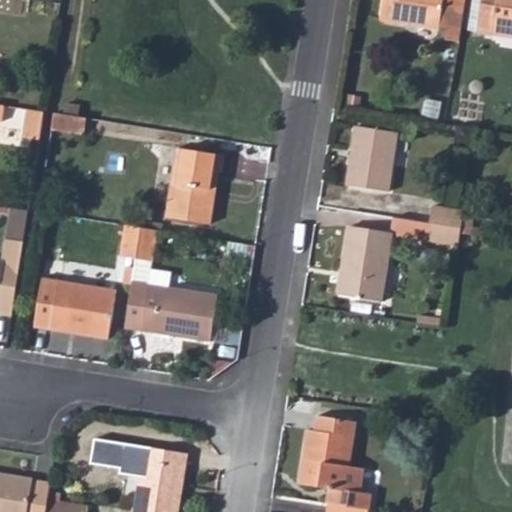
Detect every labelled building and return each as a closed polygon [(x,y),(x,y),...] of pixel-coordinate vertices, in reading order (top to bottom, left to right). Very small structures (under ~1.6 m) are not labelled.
[(449,37),(461,39),(466,0),(385,0),(382,18),(443,25),(449,37)] [(511,18),(511,0),(481,0),(477,27),(492,30),(494,16),(511,18)] [(492,30),(511,32),(511,18),(494,16),(492,30)] [(70,100),(68,113),(83,115),(84,102),(70,100)] [(26,137),(41,138),(44,114),(29,112),(26,137)] [(68,113),(57,112),(55,130),(89,134),(91,116),(83,115),(68,113)] [(399,132),(357,127),(349,186),(390,192),(399,132)] [(223,154),(179,147),(168,216),(210,222),(215,196),(208,196),(211,186),(217,187),(219,171),(223,171),(223,154)] [(432,223),(463,228),(464,213),(435,208),(432,223)] [(9,242),(26,245),(31,215),(15,212),(9,242)] [(461,248),(463,228),(432,223),(429,241),(461,248)] [(143,228),(125,225),(121,254),(138,258),(143,228)] [(393,232),(353,225),(346,271),(349,272),(345,293),(382,299),(393,232)] [(155,274),(161,231),(143,228),(138,258),(126,332),(166,337),(199,341),(212,343),(218,301),(174,294),(153,292),(155,274)] [(177,277),(155,274),(153,292),(174,294),(177,277)] [(118,294),(45,282),(37,331),(109,342),(118,294)] [(341,488),(338,503),(364,508),(369,469),(354,466),(360,419),(322,415),(320,431),(311,431),(304,483),(341,488)] [(180,511),(190,454),(149,447),(137,511),(180,511)] [(0,511),(33,511),(39,478),(7,473),(6,476),(0,475),(0,511)] [(338,503),(333,502),(332,511),(367,511),(369,508),(364,508),(338,503)]
